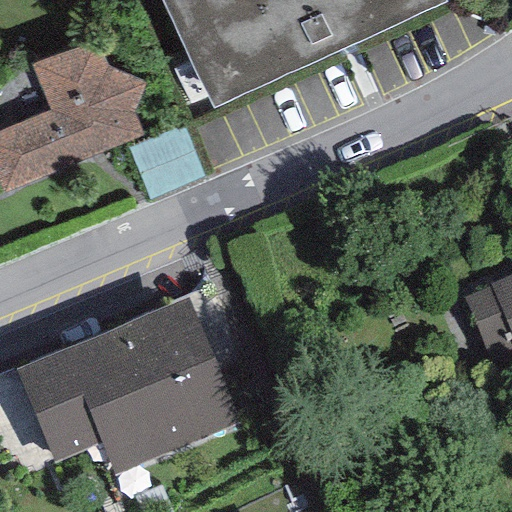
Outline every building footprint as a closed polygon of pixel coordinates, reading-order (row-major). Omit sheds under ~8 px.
[(443,0),(162,0),(212,108),(444,2),(443,0)] [(95,41),(31,64),(49,111),(0,132),(0,189),(1,194),(144,136),(133,110),(145,84),(103,63),(95,41)] [(183,127),(129,149),(150,201),(205,179),(183,127)] [(490,288),(462,299),(495,372),(511,362),(511,274),(488,284),(490,288)] [(188,299),(15,370),(53,463),(101,444),(113,474),(239,423),(188,299)]
